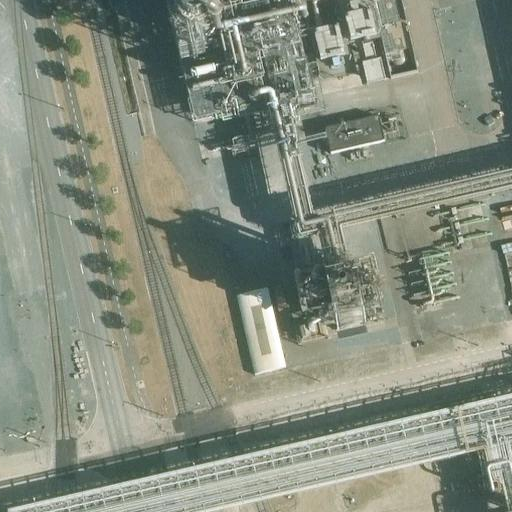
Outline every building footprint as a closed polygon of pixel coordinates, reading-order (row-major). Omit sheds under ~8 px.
[(511,175),(313,221),(301,165),(304,164),(301,150),(327,144),(326,139),(300,145),(291,105),(297,104),(300,118),(320,113),(297,19),(306,16),(304,7),(337,0),(342,26),(310,34),(321,87),(359,78),(363,94),(387,88),(380,66),(378,67),(373,50),(362,52),(362,48),(383,43),(392,79),(416,73),(399,0),(187,0),(192,18),(170,23),(194,126),(238,117),(239,123),(268,116),(272,134),(232,144),(232,147),(225,148),(227,160),(259,153),(261,160),(278,157),(299,244),(319,240),(328,275),(350,269),(342,235),(511,197),(511,175)] [(326,139),(327,144),(331,157),(385,145),(379,120),(325,132),(326,139)] [(402,270),(410,312),(454,304),(446,261),(402,270)] [(307,318),(298,320),(300,326),(293,328),(299,351),(328,344),(325,333),(389,319),(384,297),(382,297),(374,263),(350,269),(328,275),(299,282),(307,318)] [(255,378),(286,371),(268,292),(237,300),(255,378)] [(244,511),(261,508),(479,459),(483,482),(489,481),(492,491),(497,491),(499,495),(503,494),(511,491),(511,402),(243,464),(197,475),(131,490),(34,511),(244,511)] [(511,511),(511,491),(503,494),(507,511),(511,511)]
